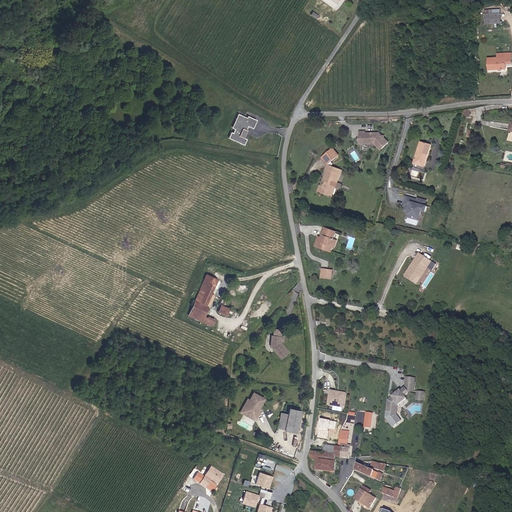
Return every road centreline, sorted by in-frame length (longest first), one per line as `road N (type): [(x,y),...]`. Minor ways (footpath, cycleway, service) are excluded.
road 1 (unclassified): [(345,511),(304,460),(313,340),(284,163),(296,112)]
road 2 (unclassified): [(296,112),(393,113),(511,100)]
road 3 (unclassified): [(296,112),(369,0)]
